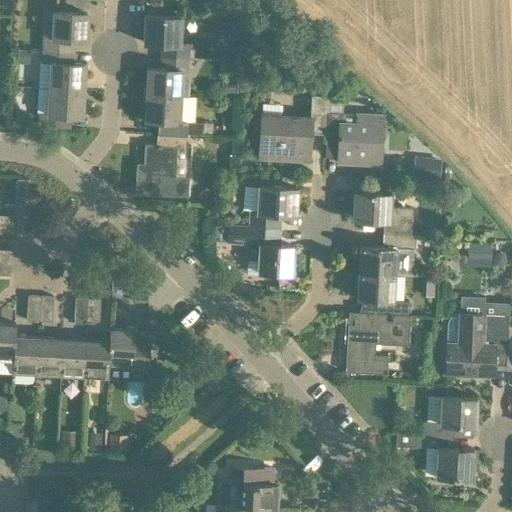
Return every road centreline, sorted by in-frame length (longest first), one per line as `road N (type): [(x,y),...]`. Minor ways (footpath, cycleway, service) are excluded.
road 1 (residential): [(256,359),(97,198)]
road 2 (residential): [(256,359),(313,304),(323,177)]
road 3 (residential): [(382,499),(256,359)]
road 4 (residential): [(73,177),(109,129),(115,1)]
road 5 (residential): [(488,511),(500,479),(503,388)]
